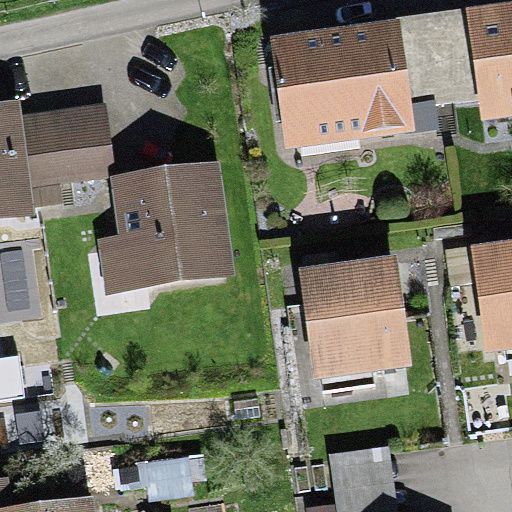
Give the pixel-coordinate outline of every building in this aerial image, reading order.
[(511,113),(511,18),(433,29),(444,106),(485,100),(487,117),(511,113)] [(444,106),(433,29),(280,50),(290,127),(293,144),(406,128),(404,111),(444,106)] [(39,122),(47,181),(110,172),(101,113),(39,122)] [(11,115),(0,115),(0,216),(24,213),(20,184),(47,181),(39,122),(12,125),(11,115)] [(135,286),(225,274),(211,175),(122,187),(135,286)] [(511,254),(482,259),(494,348),(511,346),(511,254)] [(393,270),(307,282),(320,376),(406,364),(393,270)] [(337,511),(397,511),(390,454),(331,461),(337,511)] [(147,470),(151,500),(191,495),(187,465),(147,470)]
